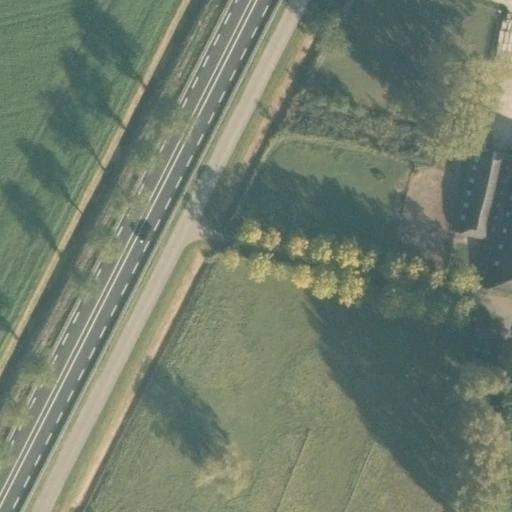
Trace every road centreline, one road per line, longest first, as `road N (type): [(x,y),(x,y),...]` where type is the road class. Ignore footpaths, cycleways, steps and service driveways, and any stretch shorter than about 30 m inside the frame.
road 1 (unclassified): [(36,511),(295,0)]
road 2 (trunk): [(0,495),(252,0)]
